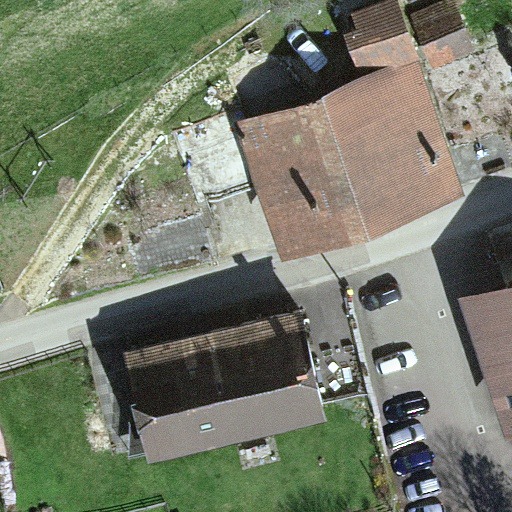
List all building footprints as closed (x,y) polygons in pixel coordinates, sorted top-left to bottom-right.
[(385,0),(350,14),(370,64),(419,45),(401,0),(385,0)] [(451,0),(449,0),(412,14),(429,60),(469,45),(451,0)] [(237,116),(285,237),(466,167),(419,45),(370,64),(237,116)] [(511,273),(469,289),(511,410),(511,273)] [(301,301),(134,340),(159,447),(327,407),(301,301)]
